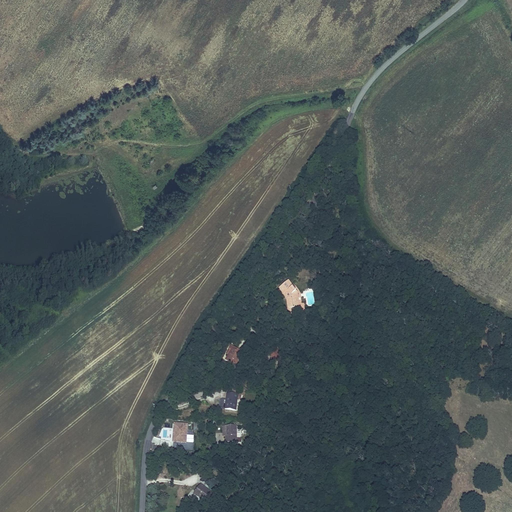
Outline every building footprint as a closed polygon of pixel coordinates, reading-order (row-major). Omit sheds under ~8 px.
[(287,286),(276,295),(284,304),(285,315),(298,313),(296,297),(287,286)] [(229,361),(226,366),(235,370),(243,356),(230,350),(228,354),(232,356),(229,361)] [(216,404),(215,413),(231,416),(233,401),(222,400),(221,405),(216,404)] [(185,442),(186,433),(185,433),(185,430),(187,431),(188,425),(175,423),(172,440),(185,442)] [(219,428),(225,445),(234,442),(229,425),(219,428)] [(151,443),(159,446),(161,439),(153,437),(151,443)] [(196,496),(207,504),(213,493),(200,485),(195,493),(197,493),(196,496)] [(226,501),(221,506),(224,511),(230,506),(226,501)]
